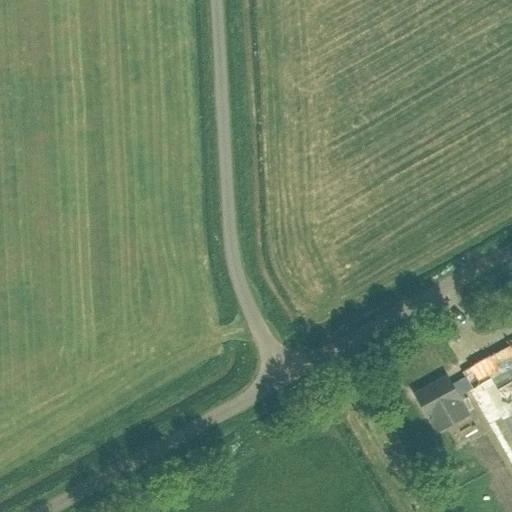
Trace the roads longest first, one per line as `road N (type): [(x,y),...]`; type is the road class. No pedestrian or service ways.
road 1 (unclassified): [(286,376),(230,281),(220,233),(208,0)]
road 2 (unclassified): [(42,511),(286,376)]
road 3 (unclassified): [(286,376),(511,247)]
